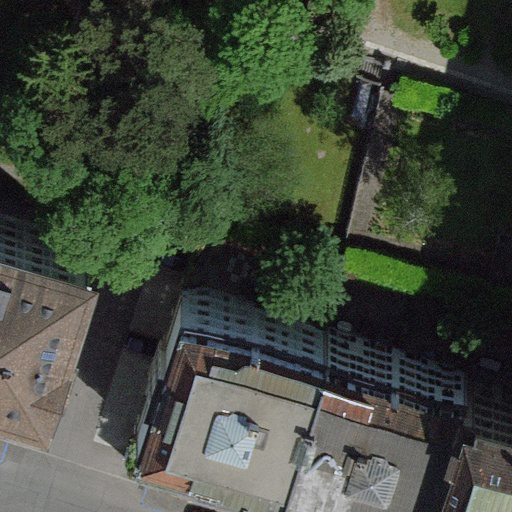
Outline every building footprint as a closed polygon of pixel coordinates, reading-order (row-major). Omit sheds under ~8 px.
[(0,369),(40,383),(47,385),(92,242),(0,211),(0,369)] [(186,278),(329,324),(345,272),(341,271),(343,266),(205,221),(186,278)] [(201,442),(236,453),(281,468),(329,324),(186,278),(140,422),(201,442)] [(363,494),(418,511),(424,511),(466,372),(468,369),(329,324),(281,468),(328,483),(363,494)] [(511,511),(511,386),(466,372),(424,511),(511,511)] [(190,480),(201,442),(140,422),(128,455),(131,461),(190,480)] [(290,511),(318,511),(328,483),(281,468),(236,453),(223,490),(290,511)]
